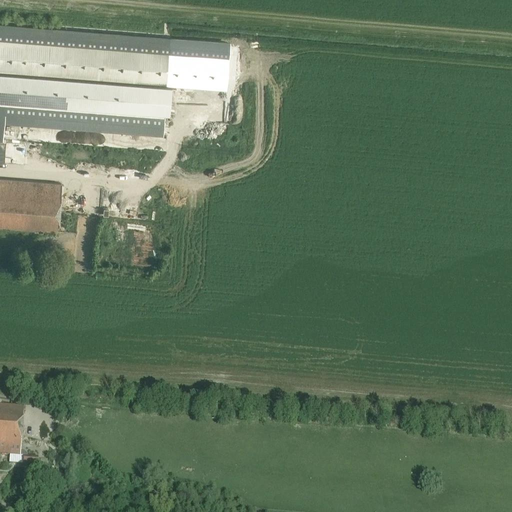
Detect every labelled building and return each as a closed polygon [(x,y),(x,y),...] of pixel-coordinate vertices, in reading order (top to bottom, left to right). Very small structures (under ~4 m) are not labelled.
[(0,39),(169,53),(170,37),(0,23),(0,39)] [(230,42),(170,37),(169,53),(166,86),(226,91),(230,42)] [(0,72),(166,86),(169,53),(0,39),(0,72)] [(0,101),(174,115),(176,87),(166,86),(0,73),(0,101)] [(0,161),(24,164),(26,144),(3,142),(4,138),(167,151),(169,116),(0,102),(0,161)] [(58,232),(59,225),(62,183),(0,177),(0,227),(34,230),(58,232)] [(69,405),(58,400),(53,411),(63,416),(69,405)] [(20,451),(24,406),(0,404),(0,454),(9,455),(20,456),(20,451)] [(20,456),(9,455),(9,463),(23,465),(24,457),(20,456)] [(23,465),(38,467),(38,458),(27,457),(24,457),(23,465)]
